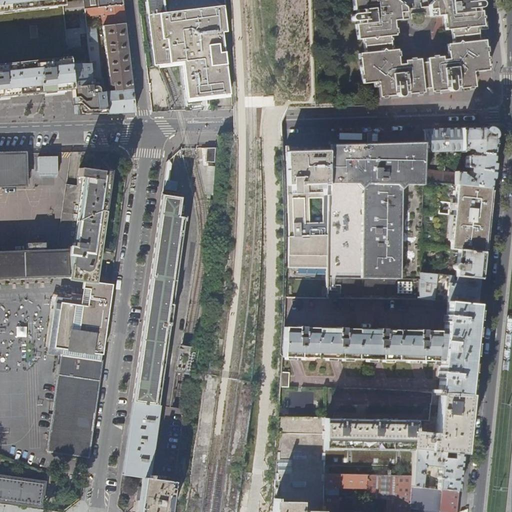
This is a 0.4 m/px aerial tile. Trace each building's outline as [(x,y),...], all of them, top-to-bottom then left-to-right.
[(0,0),(0,11),(64,6),(63,0),(0,0)] [(83,0),(85,7),(85,10),(122,6),(121,0),(83,0)] [(227,32),(224,7),(226,7),(225,0),(205,0),(147,8),(154,66),(162,65),(183,63),(187,100),(231,95),(223,33),(227,32)] [(378,89),(377,89),(378,102),(382,102),(381,93),(392,92),(392,101),(401,100),(401,99),(403,98),(403,100),(413,99),(413,94),(419,93),(419,98),(425,97),(424,91),(430,90),(431,97),(436,96),(435,91),(442,91),(442,96),(452,95),(453,93),(454,93),(454,94),(463,93),(463,88),(465,88),(465,92),(470,92),(470,88),(472,88),(472,93),(476,92),(474,78),(473,78),(473,73),(477,73),(477,74),(491,72),(491,68),(485,68),(485,67),(489,67),(488,60),(484,60),(484,59),(486,59),(486,55),(483,55),(483,53),(487,53),(486,45),(482,45),(482,44),(485,44),(485,41),(479,42),(478,28),(483,28),(483,25),(480,25),(480,24),(484,24),(483,16),(479,16),(479,14),(481,14),(481,12),(478,12),(478,9),(481,9),(483,6),(484,5),(484,4),(481,2),(480,2),(477,2),(477,0),(434,0),(430,7),(431,19),(444,17),(445,17),(446,32),(452,31),(453,45),(448,46),(449,58),(427,60),(428,64),(421,64),(420,61),(399,63),(398,51),(392,51),(390,37),(396,37),(395,22),(408,21),(407,9),(395,0),(352,0),(354,12),(356,12),(356,15),(355,15),(353,16),(352,17),(351,18),(352,20),(352,21),(353,22),(354,22),(357,22),(358,26),(356,26),(357,41),(363,41),(364,54),(359,55),(362,82),(359,82),(360,86),(367,85),(377,83),(378,89)] [(0,66),(69,59),(64,6),(0,11),(0,66)] [(122,6),(85,10),(85,17),(104,14),(105,18),(102,18),(109,84),(110,85),(113,85),(114,91),(105,92),(107,111),(107,114),(114,114),(117,114),(128,113),(135,113),(129,64),(122,6)] [(268,9),(269,46),(279,45),(279,9),(268,9)] [(453,45),(452,31),(446,32),(445,17),(444,17),(431,19),(418,20),(408,21),(395,22),(396,37),(390,37),(392,51),(398,51),(399,63),(420,61),(421,64),(428,64),(427,60),(449,58),(448,46),(453,45)] [(90,65),(92,79),(93,79),(101,79),(96,27),(87,28),(90,65)] [(69,65),(69,59),(0,66),(0,96),(72,89),(69,65)] [(93,112),(107,111),(105,92),(99,92),(98,88),(98,87),(97,87),(93,87),(93,79),(92,79),(90,65),(69,65),(72,89),(73,98),(82,97),(83,102),(87,101),(92,101),(93,112)] [(460,129),(461,151),(465,151),(469,152),(469,156),(480,157),(480,154),(492,155),(493,147),(494,136),(487,128),(460,129)] [(424,130),(423,142),(423,152),(461,151),(460,129),(443,129),(424,130)] [(422,181),(423,152),(423,142),(401,142),(352,143),(341,144),(329,144),(327,297),(417,299),(418,273),(419,247),(422,181)] [(290,148),(290,151),(286,151),(288,237),(287,268),(326,268),(328,147),(317,147),(294,148),(292,148),(290,148)] [(205,162),(215,162),(216,148),(206,148),(205,162)] [(0,278),(69,275),(69,279),(83,281),(93,283),(109,173),(80,169),(77,186),(67,185),(57,252),(0,253),(0,186),(26,186),(25,153),(0,154),(0,278)] [(492,163),(492,155),(480,154),(480,157),(469,156),(466,155),(464,167),(466,169),(462,172),(455,171),(453,184),(489,188),(490,180),(491,174),(492,163)] [(61,157),(42,156),(41,176),(61,177),(61,157)] [(453,184),(422,181),(419,247),(457,250),(482,252),(484,238),(487,207),(489,188),(453,184)] [(139,355),(132,402),(157,405),(184,218),(176,217),(178,198),(161,196),(159,209),(152,260),(146,302),(139,355)] [(481,264),(482,252),(457,250),(456,264),(454,264),(453,265),(452,267),(448,267),(448,276),(479,279),(481,264)] [(448,276),(418,273),(417,299),(457,303),(457,299),(463,299),(463,304),(477,305),(478,293),(479,279),(448,276)] [(109,298),(111,285),(93,283),(83,281),(82,289),(85,289),(81,312),(70,310),(70,315),(53,313),(48,347),(63,349),(62,357),(100,362),(101,357),(109,298)] [(463,304),(457,303),(447,302),(445,315),(444,315),(443,322),(445,322),(444,332),(424,331),(424,330),(417,330),(417,331),(384,330),(384,329),(377,329),(377,330),(344,329),(344,327),(336,327),(336,328),(303,327),(303,326),(297,326),(297,327),(284,327),(283,357),(441,362),(440,372),(438,372),(437,378),(439,378),(438,390),(433,390),(433,392),(467,395),(468,386),(477,305),(463,304)] [(62,357),(63,349),(48,347),(47,355),(62,357)] [(181,353),(178,370),(193,373),(196,356),(181,353)] [(49,451),(87,456),(89,437),(95,399),(100,362),(62,357),(49,451)] [(207,378),(189,489),(185,511),(202,511),(204,502),(222,380),(207,378)] [(235,511),(254,384),(238,382),(221,504),(219,511),(235,511)] [(466,406),(467,395),(433,392),(433,394),(439,395),(435,432),(415,430),(415,420),(324,418),(323,473),(324,473),(366,474),(411,476),(412,448),(461,453),(464,427),(466,406)] [(143,478),(151,479),(151,476),(149,475),(159,406),(157,405),(132,402),(132,407),(127,440),(122,475),(143,478)] [(323,473),(324,418),(324,417),(279,416),(274,499),(273,511),(323,511),(324,473),(323,473)] [(459,478),(461,453),(412,448),(411,476),(410,487),(428,488),(428,483),(421,483),(422,465),(439,466),(437,489),(457,491),(459,478)] [(408,511),(410,487),(411,476),(366,474),(324,473),(323,511),(408,511)] [(0,500),(0,501),(29,505),(41,507),(45,482),(0,476),(0,500)] [(169,511),(174,482),(151,479),(143,478),(137,511),(169,511)] [(437,489),(428,488),(410,487),(408,511),(436,511),(437,511),(443,511),(444,511),(455,511),(456,505),(457,491),(437,489)]
